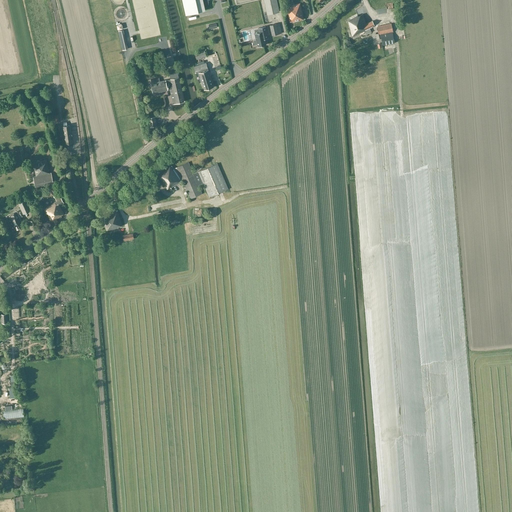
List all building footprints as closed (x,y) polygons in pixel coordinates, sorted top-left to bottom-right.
[(182,0),(186,15),(205,10),(205,9),(208,8),(209,2),(207,0),(182,0)] [(263,0),(267,13),(279,11),(276,0),(263,0)] [(293,21),(294,21),(304,19),(300,3),(286,6),(290,22),(293,21)] [(356,15),(348,20),(352,37),(364,31),(366,35),(372,32),(370,28),(371,28),(371,27),(374,25),(372,21),(366,24),(362,14),(357,17),(356,15)] [(274,23),(274,24),(270,25),(272,35),(278,34),(281,33),(279,23),(276,24),(275,23),(274,23)] [(377,39),(380,39),(379,38),(381,37),(381,38),(383,45),(395,43),(393,35),(392,32),(393,32),(391,23),(377,27),(378,34),(376,34),(377,39)] [(256,40),(254,40),(255,45),(257,44),(258,46),(266,45),(265,39),(265,38),(267,38),(268,38),(265,26),(259,28),(260,32),(254,33),(256,40)] [(127,49),(127,45),(125,46),(123,34),(124,34),(123,30),(118,31),(123,50),(127,49)] [(195,54),(197,59),(206,56),(205,51),(195,54)] [(206,62),(194,67),(196,74),(199,73),(204,90),(214,87),(206,62)] [(166,80),(151,84),(153,93),(172,89),(176,103),(184,102),(178,77),(176,67),(168,69),(170,79),(166,81),(166,80)] [(148,118),(150,128),(157,126),(155,117),(148,118)] [(67,122),(63,122),(64,126),(64,129),(65,140),(66,140),(66,143),(67,146),(71,145),(70,143),(72,142),(72,139),(70,128),(70,125),(67,126),(67,124),(67,122)] [(33,177),(36,189),(54,185),(51,173),(49,173),(48,170),(49,170),(47,160),(33,163),(36,176),(33,177)] [(171,187),(182,180),(190,199),(202,194),(198,185),(203,183),(209,197),(228,189),(217,163),(198,171),(193,173),(188,162),(174,169),(171,165),(157,174),(167,189),(170,187),(171,187)] [(53,195),(57,201),(44,209),(53,224),(59,221),(58,219),(61,217),(61,215),(64,213),(60,205),(64,203),(60,196),(58,197),(56,193),(53,195)] [(26,199),(18,203),(23,214),(31,210),(26,199)] [(118,228),(118,226),(122,225),(117,210),(102,215),(107,231),(118,228)] [(6,216),(13,230),(17,228),(19,227),(23,225),(19,217),(22,216),(20,212),(18,213),(17,211),(6,216)] [(192,234),(204,233),(204,224),(192,224),(192,234)] [(20,273),(13,275),(16,281),(22,278),(20,273)]
